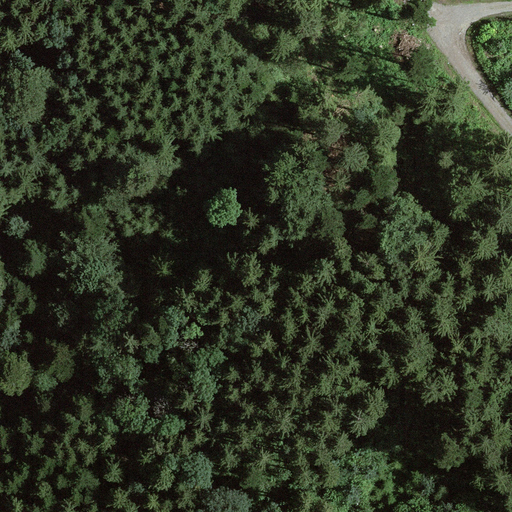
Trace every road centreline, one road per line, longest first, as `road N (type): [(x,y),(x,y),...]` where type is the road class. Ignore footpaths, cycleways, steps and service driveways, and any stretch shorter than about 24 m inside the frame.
road 1 (track): [(146,511),(80,376),(0,252)]
road 2 (track): [(511,126),(412,0)]
